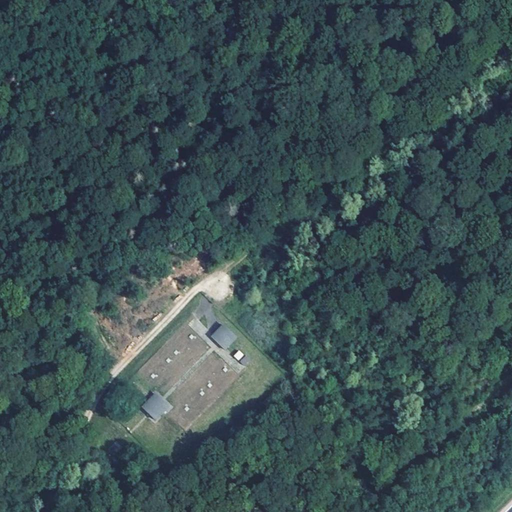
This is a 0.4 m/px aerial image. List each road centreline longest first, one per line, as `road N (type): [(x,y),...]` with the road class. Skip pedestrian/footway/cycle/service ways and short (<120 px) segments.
road 1 (track): [(125,363),(302,194),(324,0)]
road 2 (track): [(125,363),(92,297),(48,249),(34,176),(0,135)]
road 3 (track): [(46,511),(104,386),(125,363)]
